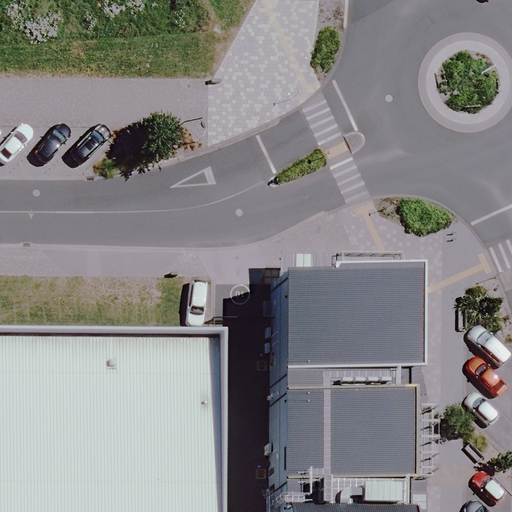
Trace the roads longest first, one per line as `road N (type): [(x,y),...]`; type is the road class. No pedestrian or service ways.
road 1 (tertiary): [(0,212),(191,208),(393,127)]
road 2 (tertiary): [(393,127),(382,71),(391,44),(433,5)]
